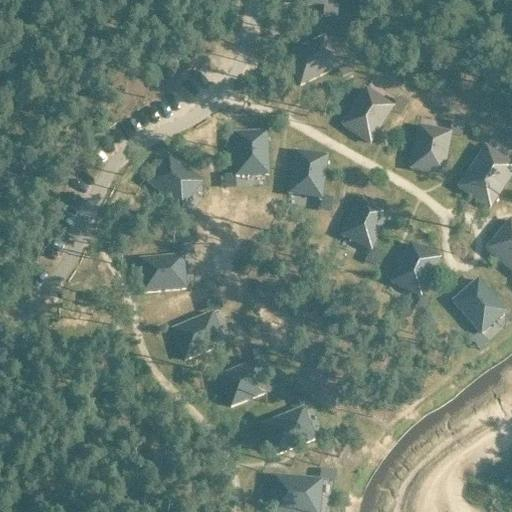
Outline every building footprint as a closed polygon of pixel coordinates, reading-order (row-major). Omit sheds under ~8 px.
[(324,39),(285,57),(299,87),(338,68),(324,39)] [(365,91),(342,127),(369,145),(393,109),(365,91)] [(418,128),(410,170),(442,176),(450,134),(418,128)] [(267,177),(265,134),(232,136),(234,178),(267,177)] [(511,166),(485,148),(458,189),(489,210),(511,175),(511,166)] [(321,200),(327,157),(294,153),(288,195),(321,200)] [(201,186),(167,160),(147,186),(181,212),(201,186)] [(370,251),(389,213),(360,199),(341,237),(370,251)] [(511,223),(510,222),(486,251),(511,272),(511,223)] [(420,298),(439,260),(410,245),(391,283),(420,298)] [(185,290),(181,257),(139,262),(142,294),(185,290)] [(505,314),(477,282),(452,303),(480,335),(505,314)] [(211,315),(172,331),(184,362),(224,346),(211,315)] [(257,362),(218,378),(230,409),(270,393),(257,362)] [(302,410),(262,426),(275,457),(314,441),(302,410)] [(318,511),(321,482),(272,478),(269,511),(318,511)]
